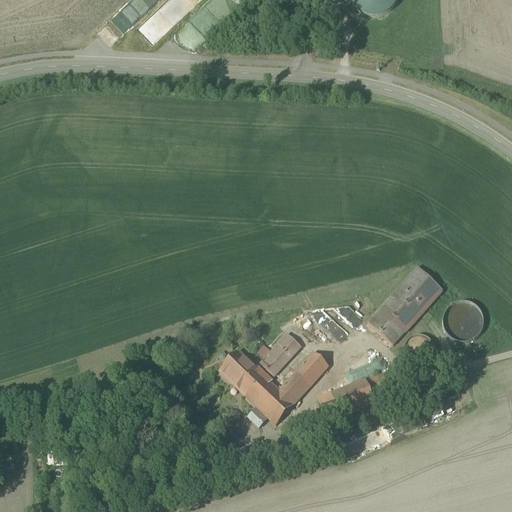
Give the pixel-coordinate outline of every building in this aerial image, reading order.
[(392,347),(442,292),(417,269),(367,324),(392,347)] [(444,332),(447,337),(451,341),(456,344),(462,345),(468,344),(474,341),(478,338),(482,331),(483,325),(482,317),(479,311),(473,307),(467,304),(460,304),(453,306),(447,311),(444,315),(443,321),(442,326),(444,332)] [(288,336),(260,365),(274,377),(301,348),(288,336)] [(428,340),(424,338),(419,337),(415,338),(411,340),(408,343),(406,347),(405,351),(405,356),(407,360),(410,363),(414,365),(419,366),(423,365),(427,363),(430,360),(432,356),(433,352),(433,347),(431,343),(428,340)] [(272,381),(258,368),(256,370),(238,352),(218,373),(253,405),(272,385),(270,383),(272,381)] [(272,385),(253,405),(275,426),(295,406),(328,368),(313,354),(278,391),(272,385)] [(388,373),(316,400),(325,424),(374,405),(370,395),(393,386),(388,373)] [(268,458),(263,444),(224,457),(232,481),(271,468),(268,458)] [(284,453),(268,458),(271,468),(280,465),(281,468),(288,465),(284,453)]
